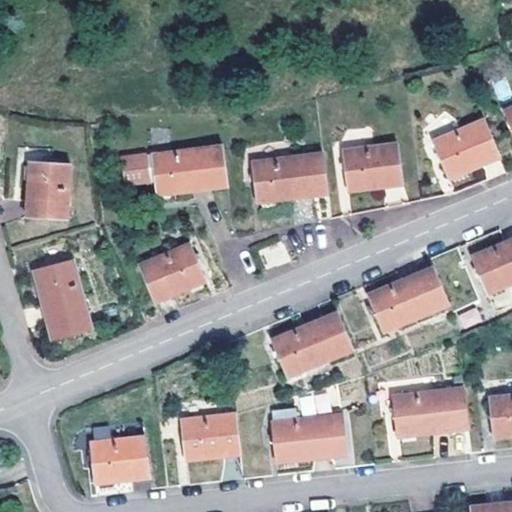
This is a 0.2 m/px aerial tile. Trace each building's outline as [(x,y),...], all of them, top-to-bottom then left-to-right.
[(498,156),(482,119),(433,140),(449,177),(498,156)] [(404,183),(398,143),(344,149),(349,190),(404,183)] [(227,185),(221,146),(151,155),(153,175),(156,195),(227,185)] [(153,175),(151,155),(150,148),(127,151),(131,178),(153,175)] [(327,192),(321,152),(251,162),(257,203),(327,192)] [(43,161),(30,160),(27,214),(66,216),(68,162),(43,161)] [(257,250),(266,270),(290,259),(281,239),(257,250)] [(511,285),(511,240),(468,259),(484,297),(511,285)] [(187,243),(138,264),(152,301),(202,279),(187,243)] [(74,260),(34,271),(53,337),(91,327),(74,260)] [(449,305),(433,268),(368,295),(384,333),(449,305)] [(353,351),(337,313),(272,340),(288,378),(353,351)] [(467,429),(463,388),(392,396),(396,436),(467,429)] [(300,415),(332,410),(329,393),(297,398),(300,415)] [(511,435),(511,395),(489,398),(493,438),(511,435)] [(235,413),(182,420),(186,460),(240,454),(235,413)] [(272,423),(277,463),(346,454),(342,415),(272,423)] [(143,437),(89,444),(94,484),(148,478),(143,437)] [(511,511),(511,502),(471,507),(471,511),(511,511)]
